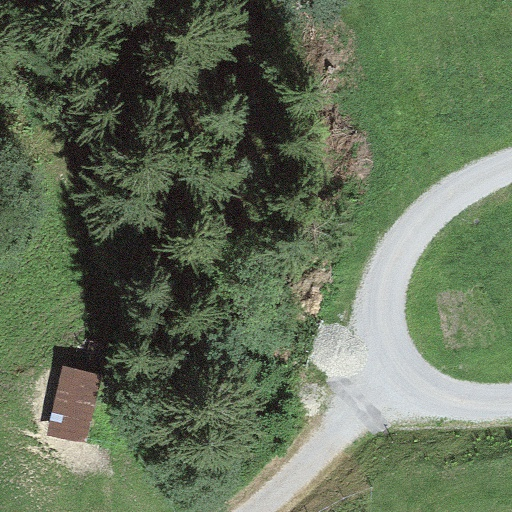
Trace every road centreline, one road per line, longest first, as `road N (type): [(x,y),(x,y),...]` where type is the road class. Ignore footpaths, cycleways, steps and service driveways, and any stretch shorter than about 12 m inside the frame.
road 1 (track): [(511,165),(433,202),(404,237),(387,284),(385,332),(397,370),(423,391),(464,402),(511,400)]
road 2 (track): [(397,370),(304,475),(251,511)]
